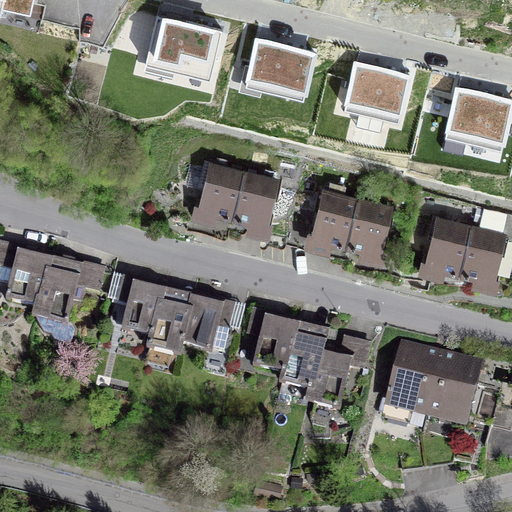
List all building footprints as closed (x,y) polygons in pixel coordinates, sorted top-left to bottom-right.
[(0,0),(0,14),(2,6),(30,13),(33,0),(0,0)] [(222,29),(156,13),(145,62),(210,78),(222,29)] [(314,51),(256,37),(245,83),(303,97),(314,51)] [(409,74),(355,61),(344,108),(398,120),(409,74)] [(511,99),(457,86),(445,135),(500,148),(511,99)] [(232,216),(243,171),(211,163),(201,208),(232,216)] [(243,171),(232,216),(266,223),(276,179),(243,171)] [(357,199),(343,195),(345,187),(330,183),(328,192),(324,191),(313,235),(346,243),(357,199)] [(357,199),(346,243),(379,251),(390,207),(357,199)] [(459,271),(470,227),(438,218),(427,263),(459,271)] [(470,227),(459,271),(492,279),(503,235),(470,227)] [(38,307),(52,256),(52,254),(0,242),(0,282),(12,285),(9,300),(38,307)] [(52,256),(38,307),(36,318),(45,334),(51,336),(56,342),(66,345),(72,341),(75,331),(71,324),(66,323),(72,299),(83,302),(86,290),(99,293),(104,272),(80,266),(80,264),(52,256)] [(154,335),(160,311),(166,289),(114,276),(108,300),(132,306),(127,328),(153,335),(154,335)] [(181,342),(182,342),(209,349),(209,348),(224,351),(229,329),(239,332),(244,309),(193,296),(190,308),(181,342)] [(154,335),(153,335),(150,347),(179,354),(182,342),(181,342),(190,308),(178,305),(176,315),(160,311),(154,335)] [(285,374),(293,343),(299,322),(255,311),(249,335),(262,338),(256,366),(285,373),(285,374)] [(312,391),(322,349),(325,339),(313,336),(309,351),(298,348),(299,344),(293,343),(285,374),(285,373),(282,384),(311,391),(312,391)] [(312,391),(311,391),(309,401),(338,409),(349,366),(363,370),(370,345),(345,339),(340,360),(333,358),(334,352),(322,349),(312,391)] [(428,410),(441,357),(405,348),(389,410),(412,415),(414,406),(428,410)] [(441,357),(428,410),(464,419),(477,366),(441,357)] [(511,426),(511,388),(502,386),(491,425),(511,431),(511,426)] [(447,430),(422,434),(427,464),(453,459),(447,430)] [(422,434),(396,439),(401,468),(427,464),(422,434)]
